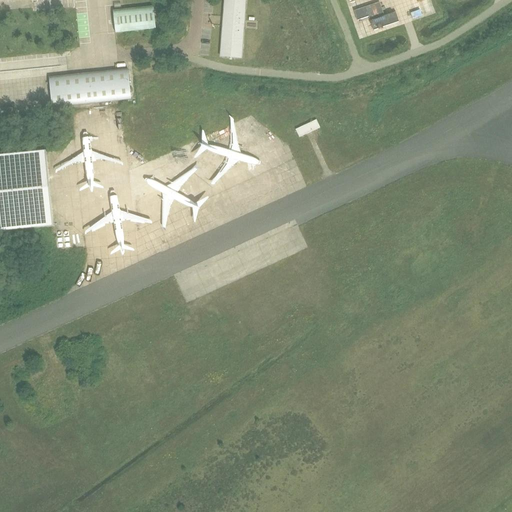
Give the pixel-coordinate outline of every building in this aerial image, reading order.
[(224,0),(223,18),(223,21),(220,57),(241,58),(245,0),(224,0)] [(354,0),(346,0),(350,10),(357,8),(354,0)] [(417,0),(408,0),(414,15),(422,13),(417,0)] [(428,0),(420,0),(425,11),(432,8),(428,0)] [(379,4),(354,12),(358,21),(370,18),(374,30),(401,21),(396,8),(382,13),(379,4)] [(115,33),(156,29),(154,7),(113,12),(114,24),(115,33)] [(52,108),(132,100),(129,70),(49,78),(51,96),(52,108)] [(296,129),(299,137),(320,127),(317,119),(296,129)] [(0,232),(53,227),(45,152),(0,156),(0,232)] [(292,221),(172,278),(186,307),(306,248),(292,221)]
